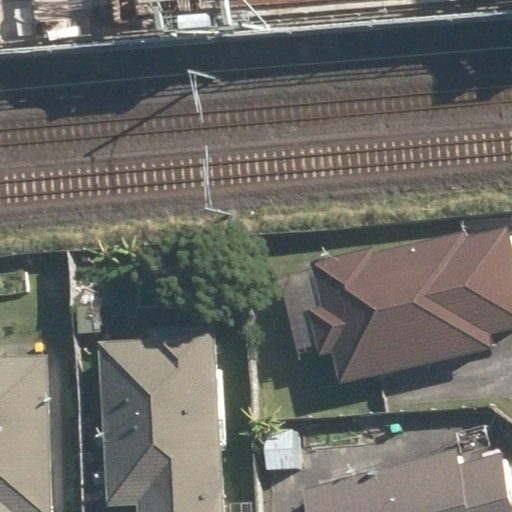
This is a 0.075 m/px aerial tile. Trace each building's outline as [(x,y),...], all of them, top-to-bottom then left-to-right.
[(351,356),(359,389),(511,355),(511,345),(511,341),(511,237),(486,243),(485,239),(396,260),(395,254),(333,267),(343,312),(330,315),(341,359),(351,356)] [(46,261),(48,301),(79,300),(78,260),(46,261)] [(244,511),(237,332),(170,335),(171,344),(121,346),(127,511),(155,510),(154,511),(244,511)] [(0,349),(0,511),(71,511),(67,361),(16,361),(16,349),(0,349)] [(278,432),(278,472),(308,471),(306,431),(278,432)] [(511,511),(511,461),(481,470),(478,455),(324,494),(328,511),(511,511)]
